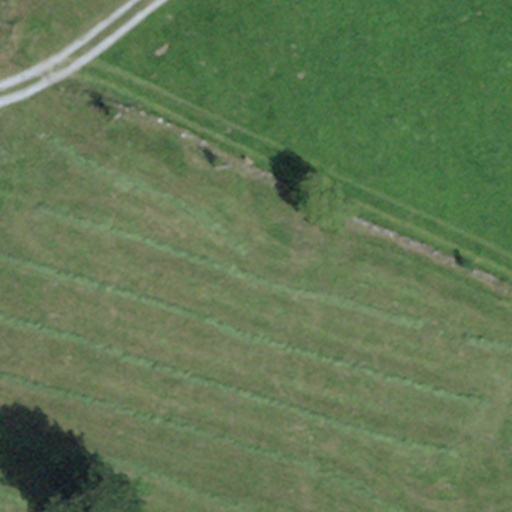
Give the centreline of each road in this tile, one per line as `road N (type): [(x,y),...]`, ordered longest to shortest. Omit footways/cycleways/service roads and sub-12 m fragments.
road 1 (track): [(77,56),(511,260)]
road 2 (track): [(0,92),(53,75),(149,0)]
